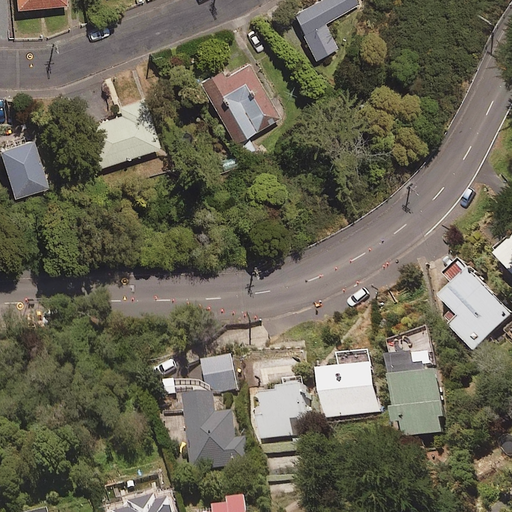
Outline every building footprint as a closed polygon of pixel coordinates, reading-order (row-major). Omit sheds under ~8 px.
[(67,6),(66,0),(17,0),(18,10),(67,6)] [(359,7),(355,0),(324,0),(295,15),(317,60),(338,49),(325,24),(359,7)] [(233,146),(237,143),(244,156),(254,150),(248,138),(280,120),(250,66),(230,77),(227,70),(199,85),(233,146)] [(160,149),(144,101),(119,109),(121,116),(86,127),(100,169),(160,149)] [(48,190),(34,142),(0,152),(15,200),(48,190)] [(511,249),(501,258),(511,270),(511,249)] [(510,311),(465,264),(449,279),(456,286),(442,299),(459,318),(450,327),(470,349),(510,311)] [(383,414),(376,355),(344,358),(346,373),(325,376),(330,419),(383,414)] [(443,375),(431,376),(431,370),(437,369),(436,358),(396,361),(402,429),(408,428),(409,440),(448,437),(447,423),(451,423),(450,408),(446,409),(443,375)] [(237,390),(234,361),(204,364),(207,393),(237,390)] [(301,379),(300,363),(256,367),(257,383),(301,379)] [(316,487),(309,382),(285,384),(286,395),(267,397),(267,410),(259,410),(264,490),(316,487)] [(219,423),(218,405),(186,407),(190,470),(249,465),(247,446),(238,446),(236,422),(219,423)]
